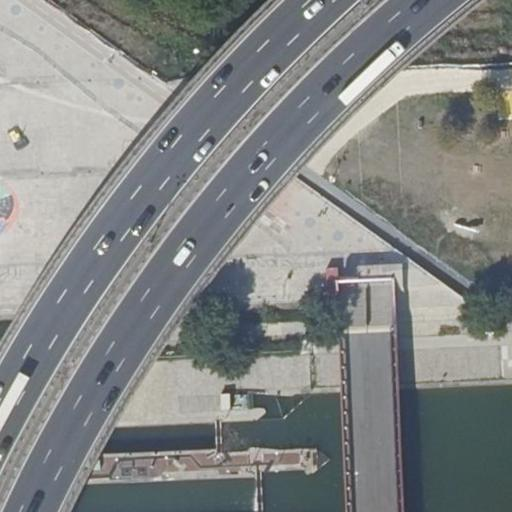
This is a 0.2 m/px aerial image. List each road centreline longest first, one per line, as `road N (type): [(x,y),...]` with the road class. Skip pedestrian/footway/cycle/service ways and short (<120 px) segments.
road 1 (motorway): [(35,511),(101,385),(207,229),(330,89),(430,0)]
road 2 (motorway): [(326,0),(162,176),(83,285),(0,429)]
